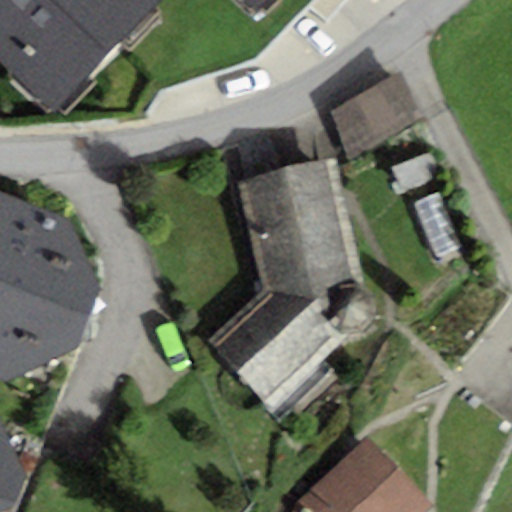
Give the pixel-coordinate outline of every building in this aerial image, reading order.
[(161,0),(0,0),(0,62),(57,115),(163,1),(161,0)] [(262,0),(241,0),(253,11),(262,0)] [(335,158),(237,181),(264,290),(209,343),(270,413),(350,334),(364,330),(375,319),(377,302),(369,292),(335,158)] [(0,193),(0,378),(7,381),(85,345),(99,291),(70,219),(0,193)] [(0,511),(13,511),(28,475),(0,414),(0,511)] [(425,511),(433,506),(368,436),(294,504),(292,511),(425,511)]
